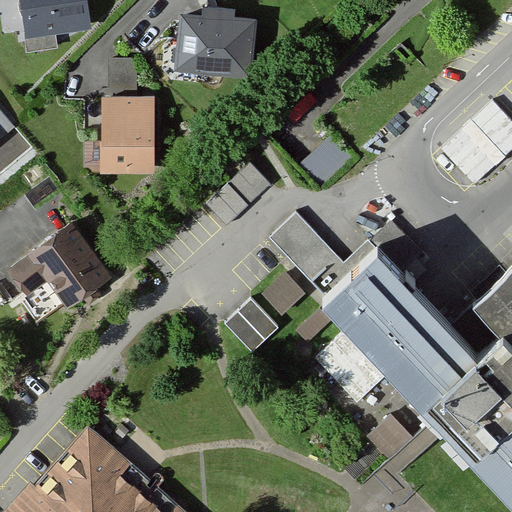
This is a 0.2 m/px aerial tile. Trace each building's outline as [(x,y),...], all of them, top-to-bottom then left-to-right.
[(18,0),(24,58),(63,54),(61,40),(98,36),(94,0),(18,0)] [(202,19),(183,17),(178,71),(250,78),(256,21),(235,19),(236,11),(203,8),(202,19)] [(118,81),(136,76),(130,54),(112,58),(118,81)] [(157,97),(101,97),(101,176),(157,176),(157,97)] [(511,153),(511,120),(490,99),(442,146),(480,184),(511,153)] [(0,138),(13,127),(0,111),(0,138)] [(331,134),(297,167),(321,191),(355,158),(331,134)] [(250,161),(207,201),(227,222),(270,182),(250,161)] [(322,303),(377,250),(367,243),(365,240),(345,260),(295,209),(264,239),(287,263),(322,303)] [(389,221),(367,243),(377,250),(401,276),(423,254),(389,221)] [(114,279),(75,224),(4,268),(25,295),(49,283),(68,312),(114,279)] [(511,499),(511,277),(476,312),(503,340),(482,360),(401,276),(377,250),(322,303),(435,420),(444,429),(507,494),(511,499)] [(261,287),(281,308),(303,288),(283,267),(261,287)] [(251,296),(226,320),(253,349),(278,324),(251,296)] [(321,305),(298,327),(308,338),(331,316),(321,305)] [(318,379),(328,370),(320,361),(310,370),(318,379)] [(392,409),(369,431),(388,452),(411,430),(392,409)] [(86,420),(4,511),(191,511),(151,476),(143,469),(86,420)]
